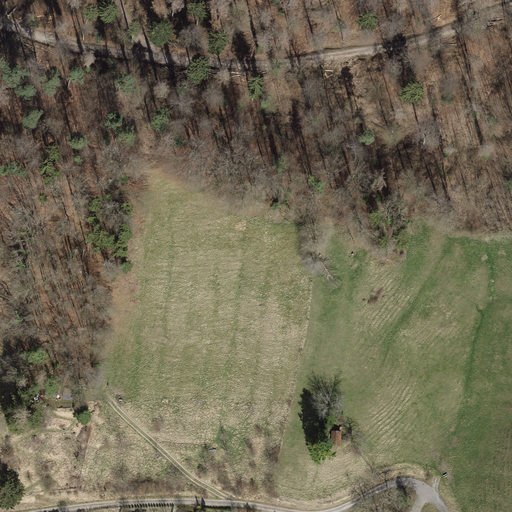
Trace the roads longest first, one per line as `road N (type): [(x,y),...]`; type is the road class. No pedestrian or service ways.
road 1 (track): [(511,6),(382,48),(245,65),(92,47),(0,21)]
road 2 (residential): [(47,511),(176,501),(288,511)]
road 3 (track): [(243,505),(181,468),(108,391)]
